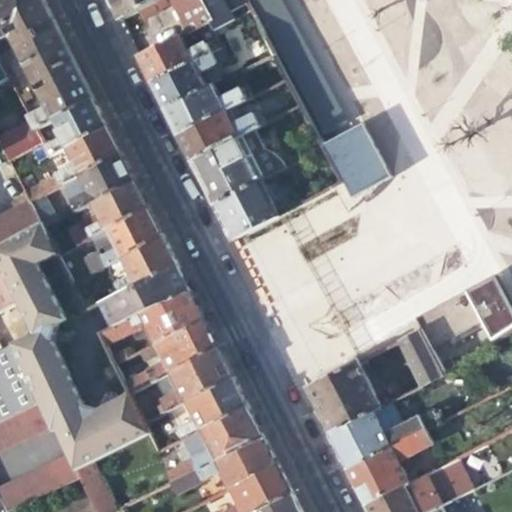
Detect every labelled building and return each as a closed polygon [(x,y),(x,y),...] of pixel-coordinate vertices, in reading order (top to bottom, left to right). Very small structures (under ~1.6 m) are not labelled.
[(14,44),(25,64),(66,43),(53,18),(44,0),(0,0),(0,51),(2,50),(14,44)] [(112,0),(114,2),(123,20),(149,6),(161,0),(112,0)] [(175,26),(181,38),(209,23),(214,21),(202,0),(161,0),(149,6),(153,15),(172,5),(175,2),(180,12),(185,20),(175,26)] [(209,23),(217,39),(222,48),(262,28),(258,21),(248,1),(246,0),(202,0),(214,21),(209,23)] [(275,53),(262,28),(222,48),(227,59),(235,74),(275,53)] [(181,38),(142,58),(148,70),(154,84),(207,56),(202,47),(189,53),(181,38)] [(217,39),(202,47),(207,56),(222,48),(217,39)] [(47,107),(29,117),(32,122),(36,129),(45,124),(53,119),(93,98),(76,63),(66,43),(25,64),(41,95),(47,107)] [(213,66),(227,59),(222,48),(207,56),(213,66)] [(5,55),(2,50),(0,51),(0,61),(1,63),(5,71),(8,77),(12,85),(23,104),(31,100),(13,66),(14,64),(11,57),(5,55)] [(207,56),(154,84),(161,97),(168,110),(209,88),(201,73),(213,66),(207,56)] [(5,88),(12,85),(8,77),(2,81),(5,88)] [(214,85),(209,88),(168,110),(174,123),(180,135),(227,110),(221,99),(219,95),(214,85)] [(238,86),(219,95),(227,110),(246,100),(238,86)] [(23,104),(29,117),(47,107),(41,95),(31,100),(23,104)] [(49,155),(66,146),(107,124),(98,107),(93,98),(53,119),(63,138),(45,147),(49,155)] [(240,135),(233,121),(227,110),(180,135),(186,146),(193,160),(240,135)] [(245,132),(256,126),(259,124),(252,111),(233,121),(240,135),(245,132)] [(377,182),(385,178),(392,174),(363,120),(356,124),(348,128),(377,182)] [(32,122),(0,138),(0,146),(4,154),(7,152),(10,159),(42,142),(41,140),(36,129),(32,122)] [(50,135),(45,124),(36,129),(41,140),(50,135)] [(75,163),(45,179),(51,190),(64,182),(80,174),(120,151),(113,136),(107,124),(66,146),(75,163)] [(240,135),(193,160),(202,178),(215,204),(258,182),(261,180),(268,177),(275,173),(288,166),(284,159),(273,148),(266,146),(256,126),(245,132),(240,135)] [(348,128),(322,142),(342,181),(350,196),(377,182),(348,128)] [(90,192),(73,200),(78,210),(94,202),(135,180),(127,163),(120,151),(80,174),(90,192)] [(292,208),(275,173),(268,177),(261,180),(258,182),(215,204),(223,220),(233,239),(285,211),(292,208)] [(64,182),(73,200),(90,192),(80,174),(64,182)] [(350,196),(342,181),(334,186),(338,194),(348,212),(359,202),(366,195),(375,187),(385,178),(377,182),(350,196)] [(42,194),(51,190),(45,179),(26,189),(29,195),(31,200),(42,194)] [(78,245),(107,229),(148,206),(142,193),(135,180),(94,202),(104,220),(89,228),(86,223),(70,232),(78,245)] [(50,208),(42,194),(31,200),(39,215),(50,208)] [(15,210),(0,218),(0,248),(43,225),(39,215),(31,200),(29,195),(13,204),(15,210)] [(92,273),(122,256),(162,234),(155,220),(148,206),(107,229),(118,247),(103,256),(100,252),(85,259),(92,273)] [(59,256),(43,225),(0,248),(0,258),(20,303),(35,335),(15,345),(42,402),(56,431),(60,429),(79,466),(94,459),(149,433),(144,423),(130,396),(87,417),(46,330),(65,321),(38,265),(59,256)] [(119,294),(133,288),(178,265),(170,248),(162,234),(122,256),(132,276),(114,285),(119,294)] [(0,312),(20,303),(0,258),(0,312)] [(133,288),(145,312),(191,290),(178,265),(133,288)] [(444,376),(511,340),(511,308),(495,275),(413,317),(420,331),(444,376)] [(86,276),(72,283),(86,311),(100,304),(86,276)] [(144,321),(157,345),(206,320),(191,290),(145,312),(100,335),(106,346),(138,330),(141,325),(140,323),(144,321)] [(124,382),(130,395),(139,390),(154,382),(171,373),(220,348),(216,340),(206,320),(157,345),(165,361),(124,382)] [(421,387),(444,376),(420,331),(398,342),(421,387)] [(15,345),(0,352),(0,422),(42,402),(15,345)] [(171,373),(177,385),(181,392),(174,395),(163,400),(168,410),(185,402),(234,377),(220,348),(171,373)] [(112,358),(116,366),(128,359),(125,352),(112,358)] [(317,405),(331,434),(374,411),(381,407),(360,366),(367,362),(365,359),(361,361),(308,388),(317,405)] [(168,410),(167,411),(183,440),(201,431),(249,406),(234,377),(185,402),(168,410)] [(171,388),(174,395),(181,392),(177,385),(171,388)] [(167,411),(168,410),(163,400),(149,408),(139,390),(130,395),(130,396),(144,423),(167,411)] [(392,402),(381,407),(374,411),(385,432),(403,424),(392,402)] [(166,471),(172,483),(264,435),(255,417),(253,414),(249,406),(201,431),(210,449),(192,458),(166,471)] [(418,416),(403,424),(385,432),(374,411),(331,434),(339,451),(349,470),(426,430),(418,416)] [(433,445),(426,430),(349,470),(356,485),(367,507),(407,486),(418,480),(414,473),(407,477),(400,462),(433,445)] [(183,440),(192,458),(210,449),(201,431),(183,440)] [(221,471),(230,489),(278,464),(269,445),(264,435),(172,483),(178,493),(221,471)] [(116,511),(119,511),(94,459),(79,466),(85,478),(83,479),(98,511),(116,511)] [(225,511),(252,511),(292,491),(284,474),(278,464),(230,489),(238,505),(225,511)] [(83,511),(98,511),(83,479),(70,485),(83,511)] [(427,497),(418,480),(407,486),(416,503),(427,497)] [(416,503),(407,486),(367,507),(370,511),(432,511),(442,505),(434,493),(427,497),(416,503)] [(302,511),(299,504),(292,491),(252,511),(302,511)]
